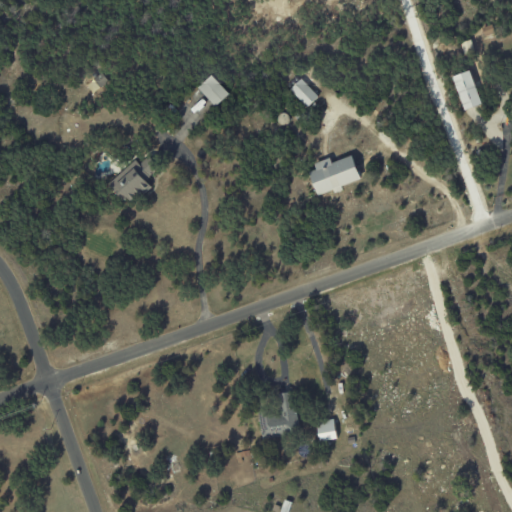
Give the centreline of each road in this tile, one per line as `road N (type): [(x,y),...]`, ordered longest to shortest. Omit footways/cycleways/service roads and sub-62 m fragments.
road 1 (residential): [(511,216),(0,399)]
road 2 (residential): [(95,511),(0,266)]
